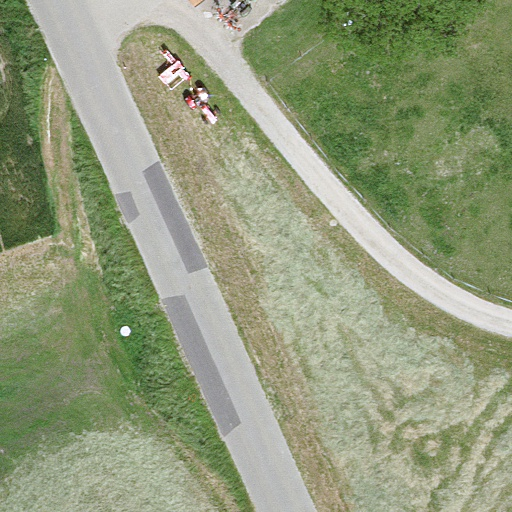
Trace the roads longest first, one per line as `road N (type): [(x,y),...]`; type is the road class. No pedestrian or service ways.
road 1 (residential): [(66,20),(175,20),(258,96),(368,224),(441,286),(511,321)]
road 2 (unclassified): [(66,20),(290,511)]
